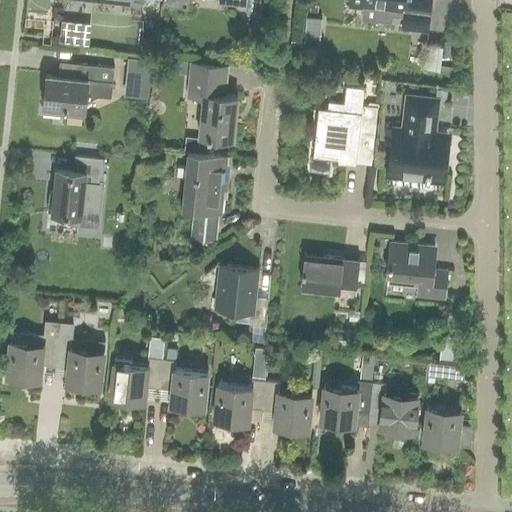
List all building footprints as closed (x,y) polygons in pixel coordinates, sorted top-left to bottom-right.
[(264,15),(265,0),(163,0),(163,5),(188,7),(189,0),(217,0),(218,2),(248,5),(247,13),(264,15)] [(351,0),(351,4),(364,6),(377,7),(376,20),(392,22),(393,15),(405,16),(403,29),(428,32),(429,18),(431,0),(351,0)] [(322,18),(308,17),(306,44),(320,45),(322,18)] [(267,51),(257,42),(248,52),(258,62),(267,51)] [(430,66),(447,67),(448,42),(431,42),(430,66)] [(134,55),(131,92),(155,95),(158,57),(134,55)] [(112,96),(113,84),(115,66),(77,62),(75,76),(47,74),(43,112),(67,114),(68,107),(86,109),(86,104),(91,98),(99,95),(112,96)] [(226,94),(228,78),(191,74),(189,95),(204,97),(201,135),(233,138),(238,95),(226,94)] [(378,106),(363,104),(365,87),(347,85),(345,102),(329,100),(328,108),(319,107),(316,138),(314,155),(339,158),(338,162),(356,164),(358,150),(373,151),(376,128),(378,106)] [(432,139),(436,100),(410,97),(406,127),(396,126),(391,168),(427,172),(427,177),(431,177),(432,172),(442,174),(442,178),(443,178),(448,136),(447,136),(446,141),(432,139)] [(227,155),(209,153),(188,150),(182,208),(222,213),(224,189),(228,190),(231,163),(227,163),(227,155)] [(174,161),(176,153),(161,151),(159,159),(174,161)] [(105,180),(103,180),(105,158),(75,155),(74,170),(58,168),(55,192),(50,191),(48,210),(65,212),(64,223),(100,227),(105,180)] [(217,238),(219,224),(193,222),(192,235),(217,238)] [(391,239),(377,238),(376,246),(391,247),(391,239)] [(445,298),(448,269),(433,268),(435,246),(392,241),(388,281),(419,284),(418,295),(445,298)] [(358,284),(360,258),(305,252),(302,285),(341,289),(341,282),(358,284)] [(252,323),(254,324),(253,337),(265,338),(269,297),(256,296),(259,267),(221,263),(216,307),(254,311),(252,323)] [(350,311),(349,320),(359,321),(360,312),(350,311)] [(56,365),(61,320),(47,319),(45,334),(12,330),(7,376),(41,380),(43,364),(56,365)] [(75,322),(61,320),(56,365),(69,366),(67,383),(101,386),(106,340),(73,337),(75,322)] [(138,326),(137,333),(145,334),(146,327),(138,326)] [(340,348),(341,341),(333,340),(332,347),(340,348)] [(256,344),(255,359),(267,360),(269,345),(256,344)] [(176,367),(177,359),(178,348),(168,347),(167,358),(163,357),(160,386),(173,388),(171,404),(205,408),(209,370),(176,367)] [(160,386),(163,357),(149,356),(148,363),(115,360),(111,398),(145,401),(147,385),(160,386)] [(465,378),(466,365),(428,361),(427,374),(465,378)] [(264,408),(267,379),(253,377),(252,385),(219,381),(215,419),(249,423),(251,407),(264,408)] [(309,429),(313,392),(280,388),(281,380),(267,379),(264,408),(277,409),(275,426),(309,429)] [(370,410),(373,381),(359,379),(358,387),(325,383),(321,421),(355,424),(357,408),(370,410)] [(415,431),(419,393),(386,390),(387,382),(373,381),(370,410),(383,411),(381,427),(415,431)] [(460,425),(462,408),(428,404),(424,442),(458,446),(458,441),(469,442),(471,427),(460,425)]
